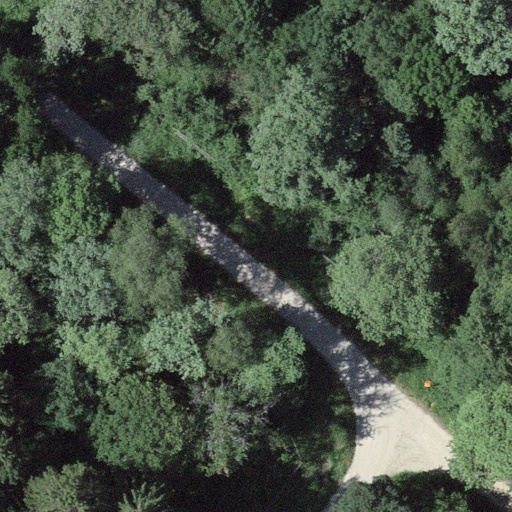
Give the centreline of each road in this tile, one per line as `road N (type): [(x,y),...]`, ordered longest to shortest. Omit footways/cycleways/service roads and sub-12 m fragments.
road 1 (track): [(0,64),(416,417)]
road 2 (track): [(416,417),(511,497)]
road 3 (track): [(416,417),(340,511)]
